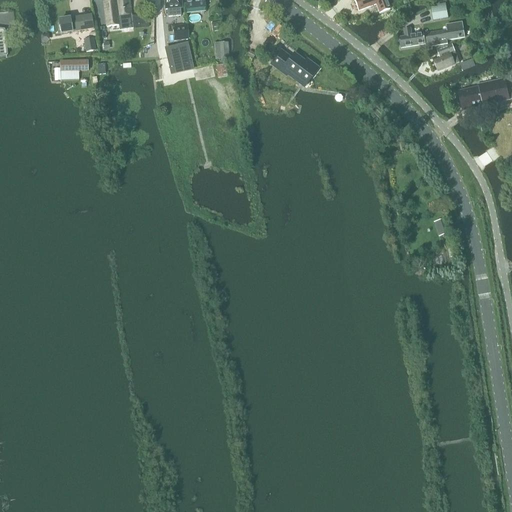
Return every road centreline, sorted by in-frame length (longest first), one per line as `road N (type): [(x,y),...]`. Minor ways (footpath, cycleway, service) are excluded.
road 1 (secondary): [(511,469),(474,232),(457,183),(405,106),(278,0)]
road 2 (residential): [(511,321),(490,205),(469,159),(408,90),(297,0)]
